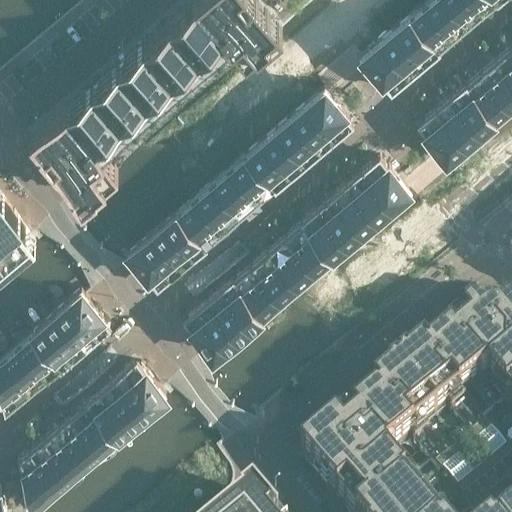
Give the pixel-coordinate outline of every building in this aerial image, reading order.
[(187,0),(29,133),(81,195),(118,164),(95,137),(222,31),(245,58),(281,27),(258,0),(187,0)] [(447,0),(425,0),(424,2),(453,36),(467,23),(447,0)] [(472,0),(447,0),(467,23),(482,11),(472,0)] [(497,0),(472,0),(482,11),(495,0),(496,0),(497,1),(498,0),(497,0)] [(424,2),(409,14),(439,50),(441,48),(439,47),(453,36),(424,2)] [(424,62),(439,50),(409,14),(408,13),(394,25),(424,62)] [(394,25),(379,37),(410,74),(424,62),(394,25)] [(379,37),(359,54),(371,69),(373,67),(391,90),(410,74),(379,37)] [(511,46),(510,44),(495,56),(511,76),(511,46)] [(511,76),(495,56),(480,69),(509,103),(511,100),(511,76)] [(509,103),(480,69),(467,80),(466,79),(465,80),(494,115),(509,103)] [(481,129),(495,117),(494,115),(465,80),(450,92),(481,129)] [(335,137),(354,121),(335,99),(337,98),(325,83),(304,100),(335,137)] [(466,141),(481,129),(450,92),(435,104),(466,141)] [(304,100),(290,112),(320,149),(335,137),(304,100)] [(435,104),(417,120),(435,142),(433,143),(446,158),(466,141),(435,104)] [(290,112),(275,124),(306,161),(320,149),(290,112)] [(275,124),(260,137),(291,174),(306,161),(275,124)] [(260,137),(245,149),(246,150),(276,186),(291,174),(260,137)] [(257,199),(274,185),(275,187),(276,186),(246,150),(229,165),(257,199)] [(391,204),(411,187),(399,172),(398,174),(379,151),(360,167),(391,204)] [(240,214),(257,199),(229,165),(211,180),(240,214)] [(376,216),(391,204),(360,167),(346,179),(376,216)] [(362,228),(376,216),(346,179),(331,192),(362,228)] [(222,228),(240,214),(211,180),(194,194),(222,228)] [(0,262),(35,233),(0,191),(0,262)] [(347,241),(362,228),(331,192),(316,204),(347,241)] [(206,244),(207,243),(206,242),(222,228),(194,194),(176,209),(206,244)] [(316,204),(301,216),(331,252),(332,253),(347,241),(316,204)] [(194,254),(206,244),(176,209),(164,219),(194,254)] [(313,266),(331,252),(301,216),(300,217),(301,218),(285,232),(313,266)] [(182,264),(194,254),(164,219),(152,229),(182,264)] [(170,274),(182,264),(152,229),(140,239),(170,274)] [(296,281),(313,266),(285,232),(267,247),(296,281)] [(140,239),(127,250),(154,282),(157,279),(161,279),(162,281),(170,274),(140,239)] [(278,296),(296,281),(267,247),(250,261),(278,296)] [(278,296),(250,261),(234,275),(233,274),(231,275),(261,310),(278,296)] [(261,310),(231,275),(219,285),(249,320),(261,310)] [(237,330),(249,320),(219,285),(207,295),(237,330)] [(511,511),(511,308),(503,298),(505,296),(498,288),(480,304),(406,366),(405,364),(398,370),(399,372),(397,374),(395,372),(388,378),(389,380),(299,455),(346,511),(511,511)] [(107,320),(81,289),(67,300),(97,335),(105,329),(103,327),(104,322),(107,320)] [(237,330),(207,295),(195,305),(225,340),(237,330)] [(55,310),(85,345),(97,335),(67,300),(55,310)] [(195,305),(188,311),(189,313),(188,317),(185,320),(212,351),(225,340),(195,305)] [(43,320),(73,355),(85,345),(55,310),(43,320)] [(31,330),(61,365),(73,355),(43,320),(31,330)] [(61,365),(31,330),(17,342),(45,376),(59,365),(60,366),(61,365)] [(45,376),(17,342),(2,355),(31,389),(45,376)] [(31,389),(2,355),(0,356),(0,395),(4,410),(31,389)] [(152,401),(165,390),(139,359),(136,361),(132,361),(130,359),(123,366),(152,401)] [(123,366),(111,376),(140,411),(152,401),(123,366)] [(111,376),(99,386),(128,421),(140,411),(111,376)] [(99,386),(87,396),(116,431),(128,421),(99,386)] [(101,443),(116,431),(87,396),(85,397),(86,398),(73,409),(101,443)] [(87,456),(101,443),(73,409),(58,422),(87,456)] [(72,468),(87,456),(58,422),(43,434),(72,468)] [(57,480),(72,468),(43,434),(29,446),(57,480)] [(31,503),(57,480),(29,446),(17,456),(31,503)] [(0,511),(8,511),(8,508),(0,482),(0,511)] [(268,511),(253,494),(250,496),(251,497),(232,511),(268,511)]
